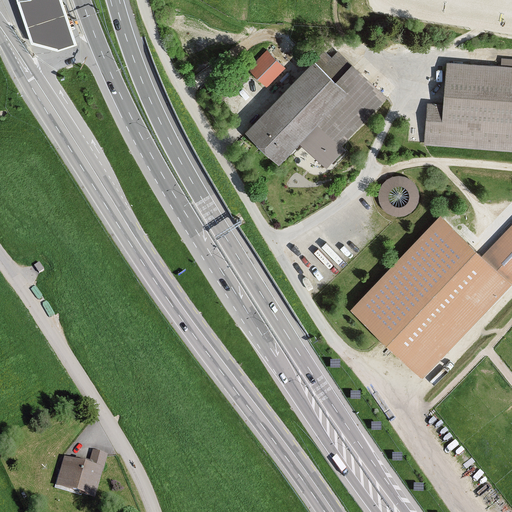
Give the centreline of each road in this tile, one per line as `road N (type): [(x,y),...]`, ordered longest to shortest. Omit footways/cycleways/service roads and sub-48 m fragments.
road 1 (trunk): [(81,0),(134,126),(200,241),(376,511)]
road 2 (trunk): [(407,511),(182,165),(114,0)]
road 3 (primary): [(325,511),(0,30)]
road 4 (unclassified): [(143,0),(335,346)]
road 5 (unclassified): [(152,511),(129,452),(0,255)]
road 6 (track): [(335,346),(457,511)]
road 7 (track): [(511,317),(402,430)]
